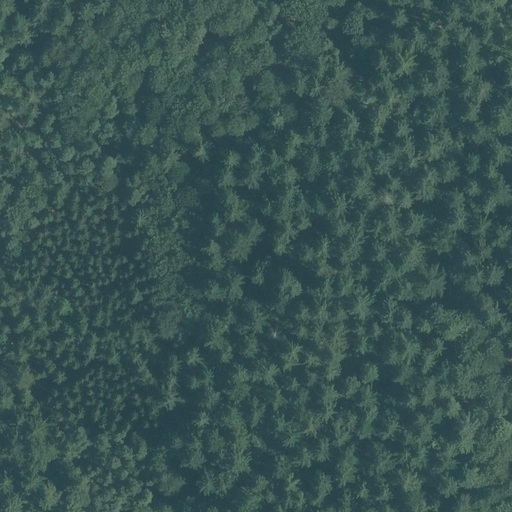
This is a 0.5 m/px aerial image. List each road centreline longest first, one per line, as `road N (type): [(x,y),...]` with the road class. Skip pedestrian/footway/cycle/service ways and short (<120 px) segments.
road 1 (track): [(370,0),(446,225),(469,473)]
road 2 (track): [(230,0),(137,49),(109,77),(0,287)]
road 3 (track): [(511,188),(374,4)]
